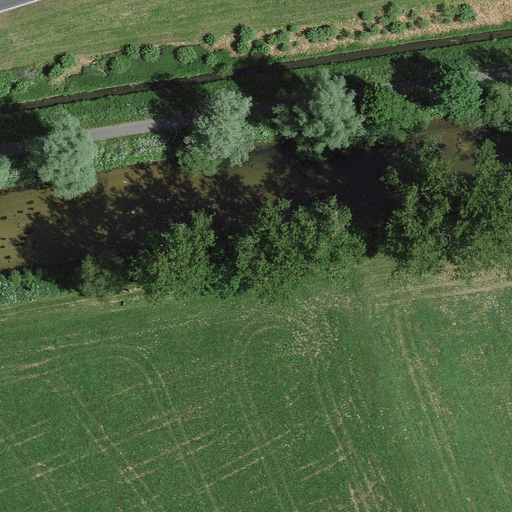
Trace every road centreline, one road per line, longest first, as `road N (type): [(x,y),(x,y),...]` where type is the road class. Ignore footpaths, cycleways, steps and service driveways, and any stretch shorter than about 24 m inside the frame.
road 1 (track): [(511,69),(0,152)]
road 2 (track): [(0,310),(511,234)]
